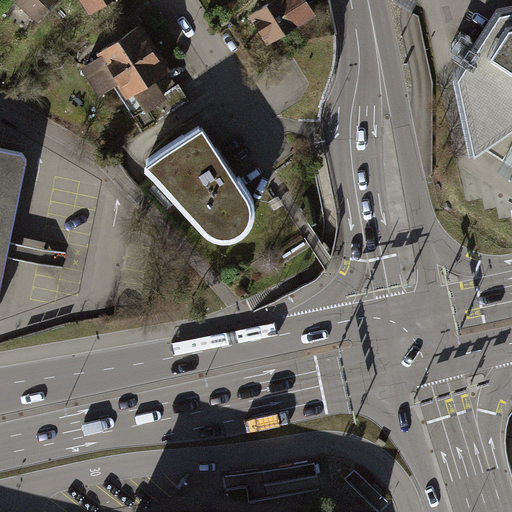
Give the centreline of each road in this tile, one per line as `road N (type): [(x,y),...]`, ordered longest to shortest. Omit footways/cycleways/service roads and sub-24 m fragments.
road 1 (residential): [(0,496),(108,469),(343,446),(394,478),(411,511)]
road 2 (primary): [(0,452),(400,368)]
road 3 (primary): [(310,332),(59,378)]
road 4 (residential): [(184,0),(275,147)]
road 5 (tertiary): [(423,222),(400,121),(374,71)]
road 6 (tertiary): [(370,189),(354,259),(310,332)]
road 7 (secondary): [(400,368),(439,511)]
road 8 (tertiary): [(370,189),(392,316)]
